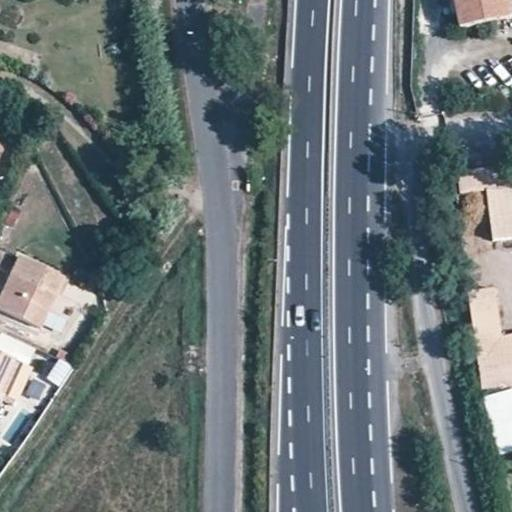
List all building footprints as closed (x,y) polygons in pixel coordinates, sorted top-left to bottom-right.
[(511,20),(511,16),(508,0),(454,0),(461,30),(511,20)] [(508,166),(459,173),(462,196),(489,193),(511,190),(508,166)] [(30,177),(28,184),(33,186),(35,184),(36,183),(36,182),(36,179),(30,177)] [(511,195),(511,190),(489,193),(493,241),(511,239),(511,195)] [(18,258),(0,297),(0,310),(41,329),(64,279),(18,258)] [(493,289),(471,293),(485,393),(511,389),(511,337),(500,339),(493,289)] [(16,404),(31,371),(21,366),(30,348),(0,333),(0,407),(4,399),(16,404)] [(40,352),(30,348),(21,366),(31,371),(40,352)] [(59,350),(56,358),(68,364),(72,356),(59,350)] [(61,386),(74,367),(57,360),(49,378),(61,386)]
